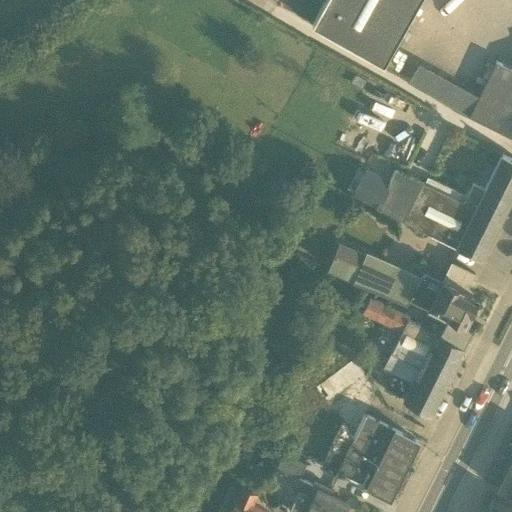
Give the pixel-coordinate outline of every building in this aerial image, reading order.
[(324,0),(311,24),(383,65),(419,0),(324,0)] [(511,66),(510,70),(496,63),(480,94),(469,115),(505,133),(511,118),(511,66)] [(482,259),(511,198),(511,158),(502,153),(484,188),(473,183),(466,195),(428,177),(426,181),(423,180),(422,182),(395,169),(389,181),(365,170),(353,194),(377,205),(376,207),(479,258),(479,259),(481,260),(481,259),(482,259)] [(365,254),(352,280),(405,305),(409,298),(444,315),(464,327),(464,325),(472,309),(478,312),(483,301),(480,300),(481,298),(469,292),(475,280),(472,279),(474,273),(472,272),(449,262),(441,279),(423,270),(420,275),(366,250),(365,254)] [(419,325),(407,319),(409,315),(370,296),(362,313),(401,331),(402,330),(459,359),(474,330),(464,325),(464,327),(444,315),(442,319),(426,312),(419,325)] [(431,414),(459,359),(402,330),(401,331),(384,368),(413,382),(403,403),(431,414)] [(345,402),(317,456),(371,482),(398,428),(345,402)] [(284,453),(278,468),(299,476),(305,461),(284,453)] [(511,457),(497,488),(511,495),(511,457)] [(329,494),(331,488),(315,480),(309,493),(301,488),(293,504),(307,511),(306,511),(308,511),(341,511),(347,502),(329,494)] [(239,489),(228,511),(266,511),(251,505),(255,496),(239,489)] [(511,511),(511,504),(494,496),(485,511),(511,511)]
